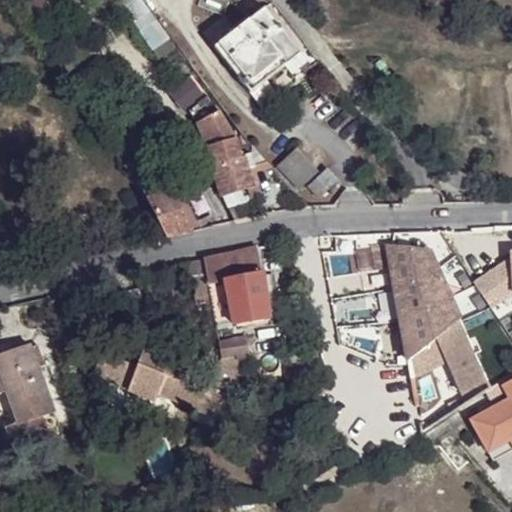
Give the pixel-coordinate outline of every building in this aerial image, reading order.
[(213,48),(260,107),(276,95),(265,81),(300,54),(264,8),(213,48)] [(154,21),(139,32),(152,51),(168,40),(154,21)] [(168,40),(152,51),(158,59),(174,47),(168,40)] [(191,74),(183,80),(200,102),(188,111),(195,124),(203,143),(210,167),(220,197),(246,188),(259,184),(255,170),(269,166),(256,153),(254,154),(251,151),(250,155),(241,158),(235,138),(219,112),(191,74)] [(187,99),(193,107),(200,102),(193,94),(187,99)] [(296,148),(278,166),(300,189),(318,172),(296,148)] [(140,167),(147,182),(170,171),(163,156),(140,167)] [(448,167),(441,182),(466,194),(473,179),(448,167)] [(327,169),(307,187),(318,200),(338,181),(327,169)] [(146,198),(167,239),(192,233),(181,209),(173,194),(182,190),(171,170),(170,171),(147,182),(153,195),(146,198)] [(259,184),(246,188),(249,199),(262,196),(259,184)] [(173,194),(181,209),(189,205),(182,190),(173,194)] [(511,229),(494,230),(494,241),(511,241),(511,229)] [(369,245),(363,246),(365,256),(373,254),(375,270),(391,268),(410,378),(445,355),(465,402),(487,388),(485,383),(486,382),(459,321),(461,320),(429,249),(388,245),(388,244),(369,245)] [(258,250),(260,260),(270,257),(269,253),(276,251),(274,246),(258,250)] [(257,247),(221,256),(226,282),(224,282),(233,326),(270,318),(262,272),(260,260),(258,250),(257,247)] [(226,282),(221,256),(179,265),(182,283),(193,281),(195,295),(193,295),(195,306),(204,304),(205,311),(206,311),(209,328),(214,328),(215,330),(233,326),(224,282),(226,282)] [(217,343),(220,358),(235,361),(241,360),(248,358),(244,338),(217,343)] [(30,345),(0,355),(0,364),(9,391),(5,392),(17,424),(4,429),(9,442),(14,456),(51,443),(41,416),(54,412),(38,367),(45,365),(38,345),(31,348),(30,345)] [(137,367),(118,360),(109,382),(127,390),(127,391),(155,403),(158,396),(211,417),(219,399),(230,372),(217,367),(210,364),(203,381),(167,367),(169,362),(143,352),(137,367)] [(92,375),(109,382),(118,360),(102,353),(92,375)] [(220,358),(217,367),(230,372),(219,399),(236,406),(243,390),(243,386),(241,384),(241,360),(235,361),(220,358)] [(0,393),(5,392),(9,391),(0,364),(0,393)] [(511,379),(503,384),(510,398),(470,420),(487,452),(511,437),(511,379)] [(498,383),(485,392),(490,401),(503,393),(498,383)] [(41,416),(51,443),(64,438),(54,412),(41,416)] [(262,436),(256,432),(253,439),(259,442),(262,436)] [(511,437),(487,452),(492,461),(511,449),(511,437)] [(7,458),(14,456),(9,442),(2,444),(7,458)]
